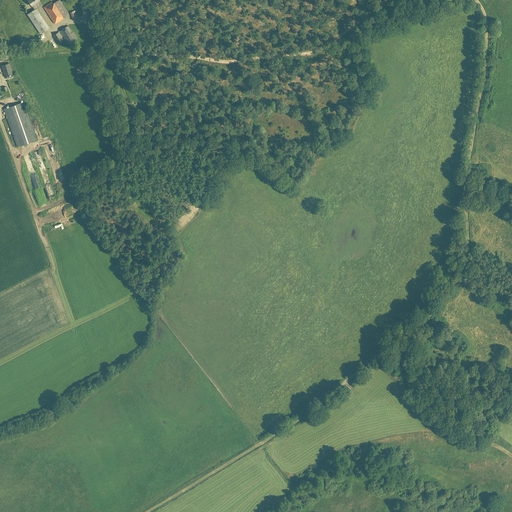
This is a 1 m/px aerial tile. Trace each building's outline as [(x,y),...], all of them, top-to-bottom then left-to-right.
[(39,0),(28,0),(32,6),(35,10),(33,11),(27,15),(40,34),(49,28),(37,11),(36,9),(39,7),(36,3),(40,1),(39,0)] [(59,0),(58,0),(53,4),(52,2),(43,8),(55,25),(63,19),(62,17),(63,16),(68,13),(59,0)] [(78,18),(76,11),(70,13),(73,20),(78,18)] [(69,26),(53,36),(58,45),(64,41),(67,45),(78,39),(73,32),(72,32),(69,26)] [(5,78),(10,77),(13,76),(10,63),(1,66),(5,78)] [(78,74),(85,72),(84,66),(76,68),(78,74)] [(23,102),(4,109),(17,147),(37,140),(23,102)]
